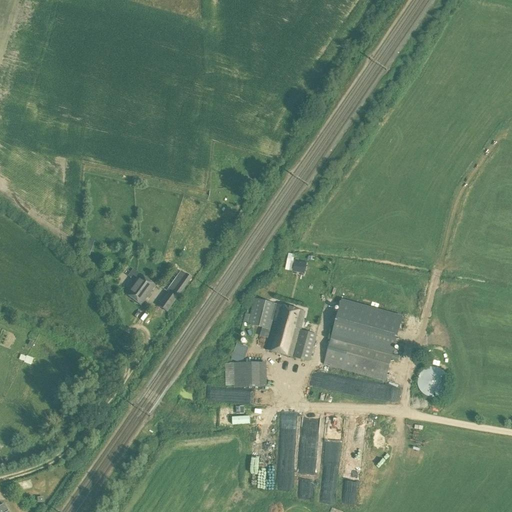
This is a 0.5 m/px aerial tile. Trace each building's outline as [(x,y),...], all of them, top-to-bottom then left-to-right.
[(297,260),(296,271),(310,272),(310,261),(297,260)] [(163,289),(167,292),(171,295),(186,274),(178,268),(163,289)] [(125,294),(140,305),(155,286),(140,274),(125,294)] [(171,295),(167,292),(158,306),(166,312),(191,278),(186,274),(171,295)] [(259,337),(269,339),(266,350),(294,358),(294,357),(301,331),(306,312),(255,299),(248,324),(262,328),(259,337)] [(325,364),(385,381),(402,320),(343,303),(325,364)] [(143,308),(139,316),(149,320),(153,313),(143,308)] [(301,331),(294,357),(309,361),(316,335),(301,331)] [(239,343),(236,353),(247,357),(250,347),(239,343)] [(259,361),(232,364),(235,389),(262,386),(259,361)] [(417,383),(418,385),(419,388),(420,390),(422,393),(424,394),(427,396),(430,396),(432,397),(439,395),(441,394),(443,392),(444,391),(445,389),(446,387),(447,385),(447,382),(447,380),(447,378),(446,376),(445,374),(444,372),(442,371),(440,369),(437,367),(434,367),(431,367),(428,367),(426,368),(424,369),(422,371),(420,373),(419,375),(418,377),(418,379),(417,383)] [(213,387),(213,399),(225,399),(224,386),(213,387)] [(303,486),(311,488),(313,479),(305,477),(303,486)] [(23,501),(39,496),(38,492),(22,497),(23,501)]
